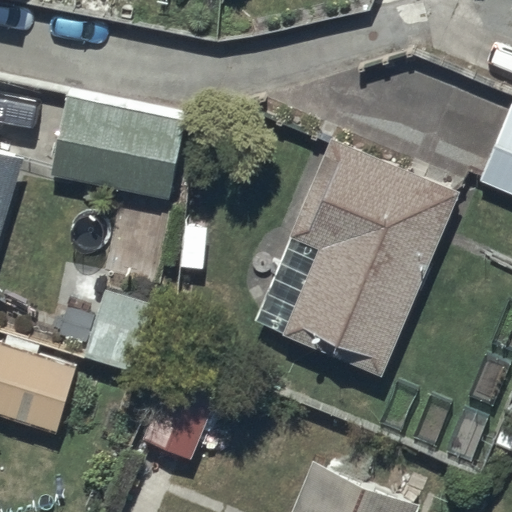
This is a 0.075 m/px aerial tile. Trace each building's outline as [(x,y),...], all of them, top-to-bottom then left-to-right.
[(52,158),(172,183),(188,105),(68,80),(52,158)] [(511,97),(484,165),(511,176),(511,97)] [(256,303),(383,356),(462,173),(335,118),(256,303)] [(0,215),(23,140),(0,132),(0,215)] [(87,339),(143,358),(164,295),(107,276),(87,339)] [(0,395),(59,414),(78,352),(39,340),(41,332),(11,323),(9,329),(0,326),(0,395)] [(146,423),(194,443),(223,376),(175,355),(146,423)] [(409,511),(420,484),(315,441),(286,511),(409,511)]
